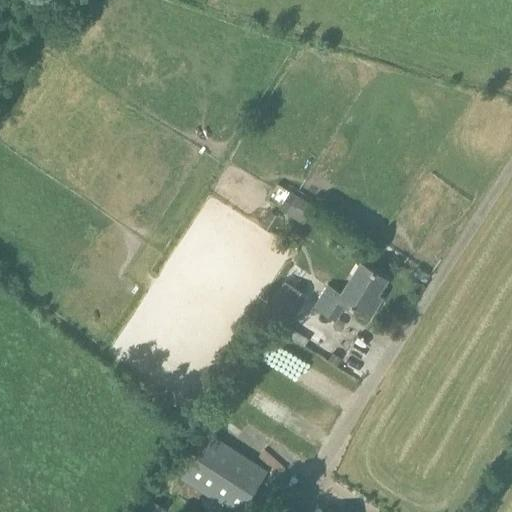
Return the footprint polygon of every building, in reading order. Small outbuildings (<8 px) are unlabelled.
[(304,222),(313,206),(296,196),(287,212),(304,222)] [(268,232),(278,217),(270,213),(261,227),(268,232)] [(377,296),(387,280),(360,264),(340,295),(328,287),(315,308),(334,319),(344,303),(369,319),(381,299),(377,296)] [(281,332),(305,298),(283,285),(261,319),(281,332)] [(250,355),(259,360),(263,352),(277,359),(281,353),(258,341),(250,355)] [(315,366),(310,376),(332,388),(337,378),(315,366)] [(303,444),(315,426),(273,398),(261,416),(303,444)] [(436,422),(400,481),(386,473),(384,478),(343,453),(325,483),(365,507),(374,492),(407,511),(416,511),(433,484),(447,492),(475,446),(436,422)] [(231,511),(239,511),(266,471),(209,434),(180,479),(231,511)] [(157,511),(160,508),(145,499),(136,511),(157,511)]
